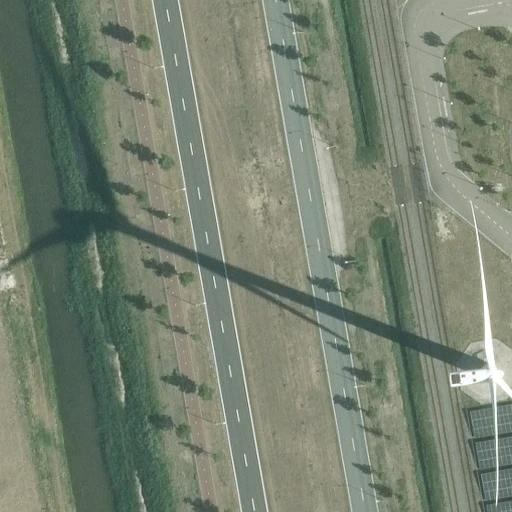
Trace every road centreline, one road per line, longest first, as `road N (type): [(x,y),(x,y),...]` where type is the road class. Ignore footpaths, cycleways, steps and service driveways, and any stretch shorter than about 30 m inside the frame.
road 1 (primary): [(167,0),(257,511)]
road 2 (primary): [(365,511),(276,0)]
road 3 (unclassified): [(465,0),(428,6),(417,33),(442,185),(511,242)]
